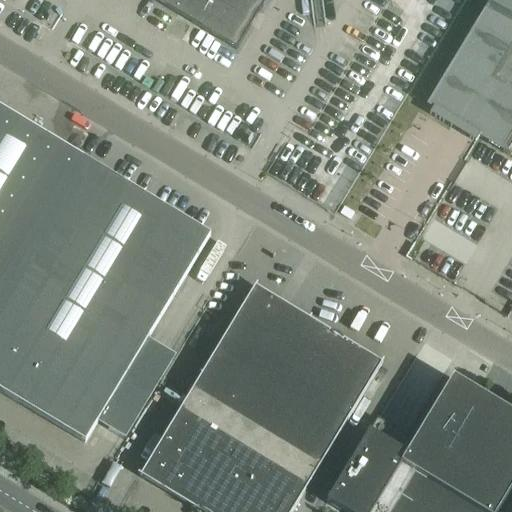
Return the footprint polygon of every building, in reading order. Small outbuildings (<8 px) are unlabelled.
[(152,0),(237,51),(267,0),(152,0)] [(511,0),(491,0),(487,8),(427,107),(432,109),(479,138),(502,152),(511,136),(511,0)] [(0,303),(86,162),(0,110),(0,303)] [(0,393),(85,445),(100,421),(150,338),(176,295),(210,238),(86,162),(0,303),(0,393)] [(241,435),(309,322),(255,289),(186,402),(241,435)] [(382,366),(343,342),(342,344),(329,336),(330,334),(309,322),(241,435),(313,479),(382,366)] [(175,353),(150,338),(100,421),(125,437),(175,353)] [(499,511),(511,491),(511,415),(453,380),(409,453),(399,447),(372,431),(372,430),(327,504),(339,511),(499,511)] [(186,402),(140,478),(195,511),(293,511),(313,479),(241,435),(186,402)]
